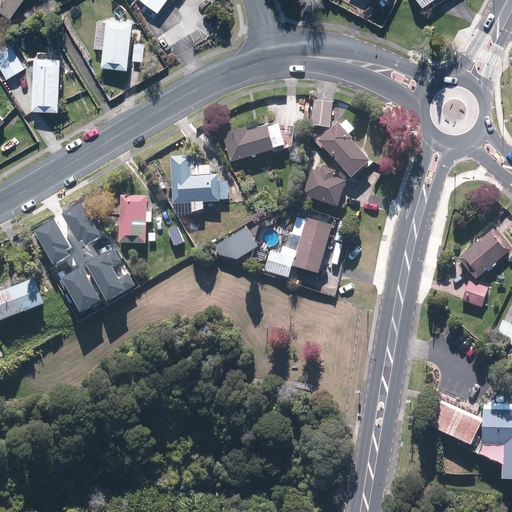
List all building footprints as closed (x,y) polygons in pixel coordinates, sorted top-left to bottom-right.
[(27,0),(0,0),(0,4),(14,16),(27,0)] [(140,0),(158,13),(167,0),(140,0)] [(134,20),(109,18),(105,64),(131,66),(134,20)] [(27,67),(11,40),(0,46),(0,59),(10,77),(27,67)] [(147,43),(136,43),(136,59),(147,59),(147,43)] [(63,56),(36,56),(36,108),(63,108),(63,56)] [(333,101),(315,100),(314,123),(332,124),(333,101)] [(371,157),(339,123),(318,143),(350,177),(355,172),(360,178),(374,165),(369,159),(371,157)] [(246,125),(225,133),(236,161),(277,145),(269,126),(249,134),(246,125)] [(194,155),(173,155),(173,199),(220,199),(220,175),(194,175),(194,155)] [(324,172),(316,170),(307,195),(341,203),(347,180),(336,176),(337,171),(326,167),(324,172)] [(149,193),(123,192),(123,238),(148,238),(149,193)] [(334,223),(310,216),(296,262),(320,269),(334,223)] [(108,245),(93,220),(51,246),(67,271),(108,245)] [(257,248),(246,228),(206,253),(233,262),(257,248)] [(509,249),(491,229),(462,255),(481,276),(509,249)] [(297,254),(274,247),(268,267),(291,274),(297,254)] [(0,319),(47,300),(37,275),(0,290),(0,319)] [(462,301),(480,308),(487,288),(469,282),(462,301)] [(511,342),(511,325),(502,321),(494,339),(510,346),(511,342)] [(481,419),(443,400),(432,422),(469,441),(481,419)] [(511,406),(486,406),(484,441),(504,442),(503,474),(511,474),(511,406)]
